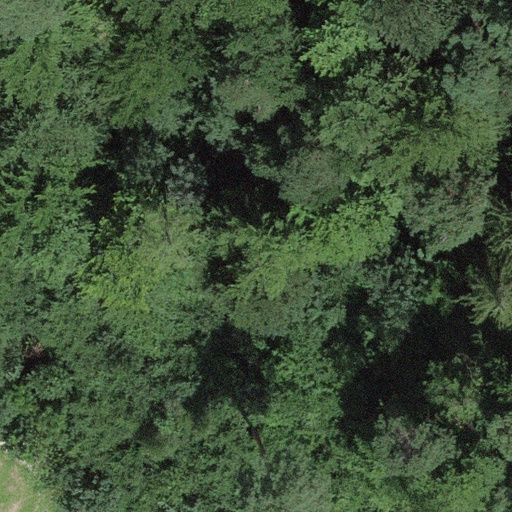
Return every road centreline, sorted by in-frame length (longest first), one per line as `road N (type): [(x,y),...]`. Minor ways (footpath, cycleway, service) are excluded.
road 1 (track): [(31,0),(511,265)]
road 2 (track): [(112,511),(0,422)]
